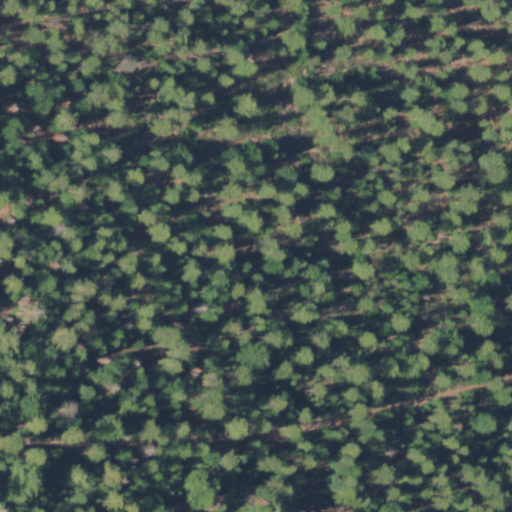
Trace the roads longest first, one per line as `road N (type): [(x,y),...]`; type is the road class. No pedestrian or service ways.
road 1 (track): [(0,447),(278,431),(511,374)]
road 2 (track): [(298,0),(214,94),(0,216)]
